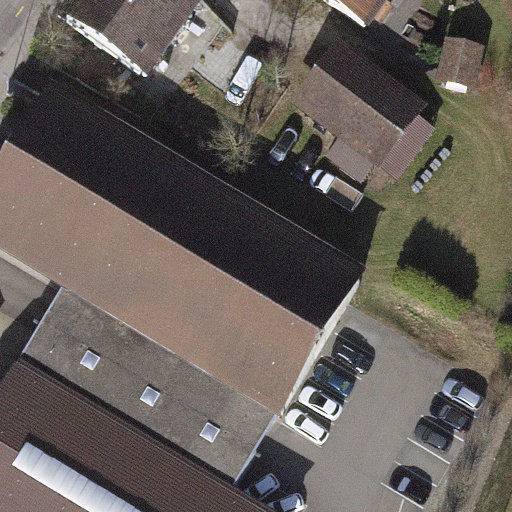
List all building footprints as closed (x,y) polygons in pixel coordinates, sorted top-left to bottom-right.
[(210,3),(205,0),(77,0),(60,24),(149,88),(210,3)] [(312,0),(367,38),(393,0),(312,0)] [(486,47),(447,40),(439,84),(477,91),(486,47)] [(428,111),(345,47),(295,112),(341,147),(328,164),(366,193),(380,173),(420,121),(428,111)] [(263,511),(237,496),(271,438),(362,285),(58,106),(0,203),(0,248),(70,289),(54,311),(0,405),(0,511),(263,511)] [(420,121),(380,173),(397,187),(438,135),(420,121)]
